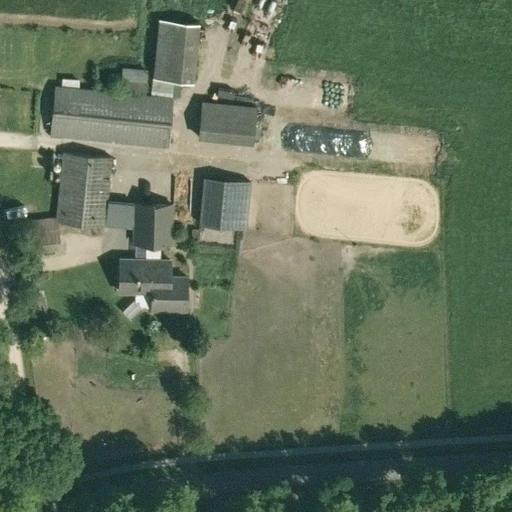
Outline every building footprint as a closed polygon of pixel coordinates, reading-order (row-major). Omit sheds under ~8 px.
[(204,80),(203,20),(161,21),(162,80),(204,80)] [(262,37),(244,82),(256,86),(273,41),(262,37)] [(168,147),(173,98),(55,86),(50,135),(168,147)] [(208,112),(208,148),(266,149),(266,113),(208,112)] [(440,152),(438,171),(452,173),(454,154),(440,152)] [(63,153),(56,217),(57,222),(104,227),(111,158),(63,153)] [(215,178),(211,225),(246,229),(250,181),(215,178)] [(119,292),(135,292),(134,301),(140,307),(150,307),(150,309),(185,311),(186,276),(171,276),(172,259),(161,259),(161,243),(171,243),(171,203),(135,203),(135,243),(146,243),(146,259),(120,259),(119,292)] [(61,250),(57,222),(56,217),(22,222),(27,255),(61,250)] [(56,269),(74,267),(71,249),(53,252),(56,269)]
